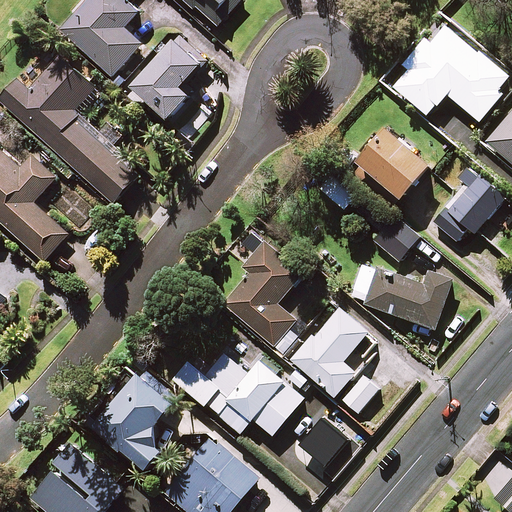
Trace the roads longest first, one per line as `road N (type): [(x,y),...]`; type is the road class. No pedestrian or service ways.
road 1 (residential): [(0,444),(263,127)]
road 2 (residential): [(263,127),(260,75),(284,42),(314,28),(338,39),(345,75),(313,119),(278,130)]
road 3 (tertiary): [(372,511),(511,345)]
